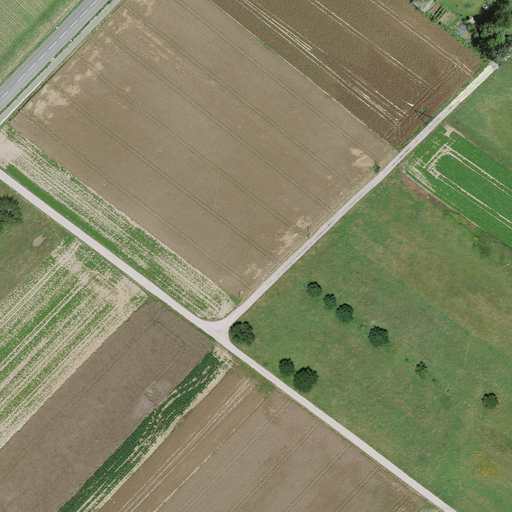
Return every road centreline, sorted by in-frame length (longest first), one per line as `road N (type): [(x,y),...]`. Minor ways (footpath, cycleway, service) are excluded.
road 1 (track): [(445,511),(0,171)]
road 2 (track): [(511,49),(213,334)]
road 3 (tertiary): [(0,99),(98,0)]
